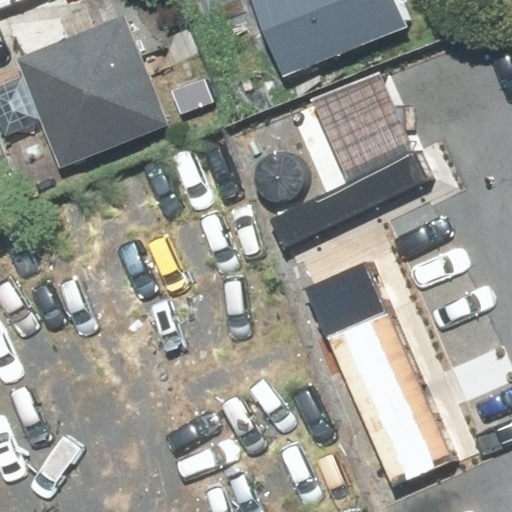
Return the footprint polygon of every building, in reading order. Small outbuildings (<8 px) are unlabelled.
[(0,0),(0,5),(2,10),(29,0),(0,0)] [(430,27),(419,0),(269,0),(302,80),(430,27)] [(140,14),(29,58),(74,171),(124,151),(128,161),(151,152),(146,140),(184,125),(140,14)] [(511,306),(511,231),(465,120),(381,156),(399,200),(384,207),(411,270),(422,266),(450,333),(511,306)] [(202,360),(219,395),(271,369),(253,334),(202,360)] [(511,511),(511,394),(393,441),(420,511),(511,511)] [(95,425),(0,463),(0,511),(142,511),(137,498),(126,502),(95,425)] [(245,490),(194,511),(325,511),(302,457),(242,483),(245,490)]
